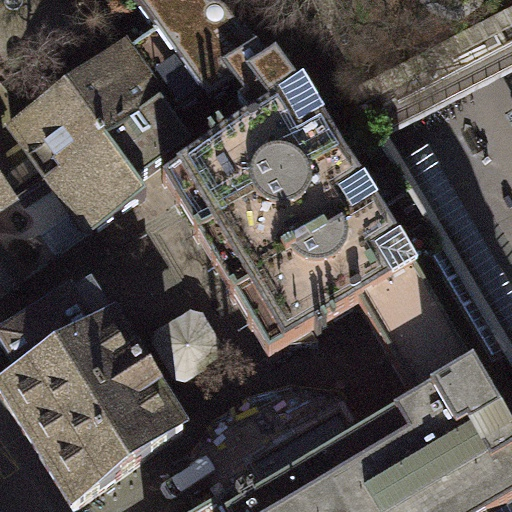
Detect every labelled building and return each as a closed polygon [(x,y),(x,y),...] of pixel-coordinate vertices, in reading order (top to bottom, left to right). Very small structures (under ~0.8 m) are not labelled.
[(380,213),(303,84),(300,86),(277,55),(268,62),(246,32),(230,43),(224,36),(229,32),(231,24),(230,17),(218,0),(138,0),(133,4),(156,35),(127,55),(162,103),(175,122),(204,101),(210,109),(236,91),(245,104),(239,108),(249,123),(163,185),(270,364),(291,351),(320,349),(313,338),(359,311),(363,309),(360,305),(448,254),(412,194),(380,213)] [(50,182),(162,103),(127,55),(124,50),(13,131),(24,147),(1,163),(0,161),(0,188),(11,204),(47,180),(50,182)] [(13,207),(0,215),(0,283),(80,227),(92,242),(149,200),(137,187),(193,147),(175,122),(162,103),(50,182),(47,180),(11,204),(13,207)] [(511,109),(499,118),(511,139),(511,109)] [(448,254),(508,356),(511,353),(511,290),(428,151),(397,169),(412,194),(448,254)] [(0,215),(13,207),(11,204),(0,188),(0,215)] [(509,511),(511,510),(511,362),(508,356),(448,254),(360,305),(363,309),(359,311),(416,406),(413,409),(398,417),(360,440),(354,436),(349,429),(347,430),(340,418),(255,469),(256,471),(234,484),(240,494),(210,511),(509,511)] [(0,347),(22,382),(0,395),(72,511),(77,511),(184,434),(115,323),(93,336),(72,302),(0,346),(0,347)]
